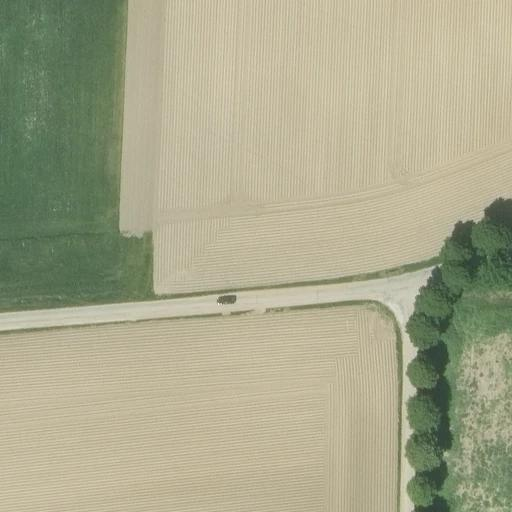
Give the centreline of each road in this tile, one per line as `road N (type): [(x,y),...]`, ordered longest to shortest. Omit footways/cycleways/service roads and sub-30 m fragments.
road 1 (unclassified): [(0,323),(409,283)]
road 2 (unclassified): [(408,511),(409,283)]
